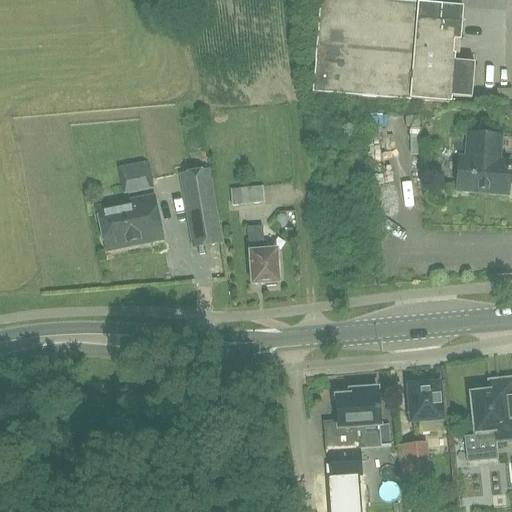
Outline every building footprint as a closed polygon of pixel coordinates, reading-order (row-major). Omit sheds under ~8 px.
[(319,0),(312,94),(410,102),(410,101),(452,104),(452,98),(472,100),(475,65),(455,63),(457,42),(461,42),(464,9),(441,7),(442,0),(319,0)] [(509,194),(511,162),(499,161),(502,136),(470,132),(467,157),(460,157),(457,189),(509,194)] [(220,243),(218,231),(207,171),(181,176),(194,248),(220,243)] [(130,185),(131,196),(155,193),(153,181),(130,185)] [(264,187),(231,190),(233,206),(265,203),(264,187)] [(106,253),(163,241),(153,196),(97,208),(106,253)] [(252,286),(255,286),(266,285),(266,288),(276,287),(276,284),(279,284),(277,251),(264,252),(263,228),(248,229),(252,286)] [(511,380),(498,382),(489,382),(491,393),(470,395),(475,437),(476,436),(477,443),(496,441),(496,442),(511,440),(511,380)] [(420,433),(443,431),(439,386),(410,388),(412,422),(419,422),(420,433)] [(339,422),(325,423),(327,455),(331,455),(332,478),(328,478),(330,511),(361,511),(359,477),(362,477),(360,451),(357,452),(355,428),(381,426),(378,390),(373,390),(373,389),(361,390),(361,391),(351,392),(352,397),(337,398),(339,422)] [(404,486),(420,484),(418,468),(416,469),(414,446),(416,446),(416,445),(400,447),(404,486)]
